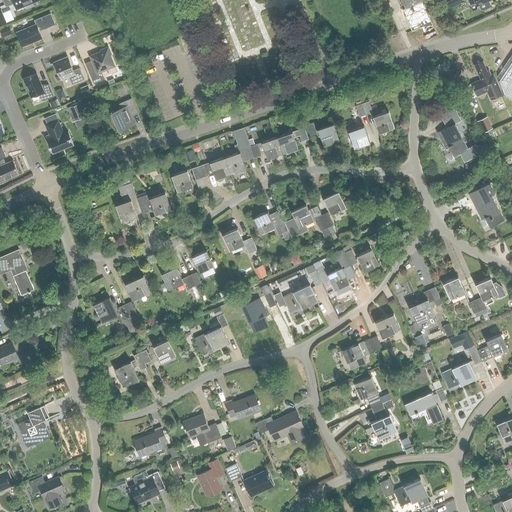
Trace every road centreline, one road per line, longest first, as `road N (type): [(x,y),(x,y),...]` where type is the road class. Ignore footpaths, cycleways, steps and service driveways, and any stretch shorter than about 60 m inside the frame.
road 1 (tertiary): [(47,186),(109,157),(411,55)]
road 2 (residential): [(72,259),(149,251),(289,173),(415,170)]
road 3 (residential): [(88,418),(136,414),(229,367),(300,348)]
road 4 (residential): [(300,348),(360,309),(437,223)]
road 5 (residential): [(88,418),(65,358),(72,259)]
road 6 (residential): [(352,476),(323,432),(300,348)]
